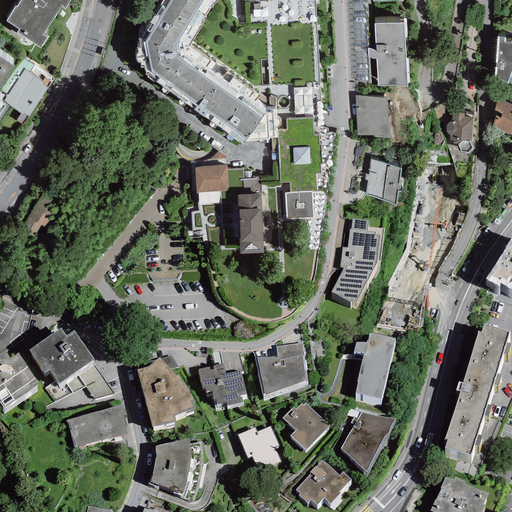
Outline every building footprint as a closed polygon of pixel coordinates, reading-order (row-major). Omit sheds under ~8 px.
[(21,0),(17,7),(16,6),(6,21),(19,30),(17,33),(40,48),(48,37),(43,34),(62,7),(65,9),(70,0),(21,0)] [(216,0),(160,0),(139,35),(140,46),(138,46),(138,51),(136,54),(135,57),(137,61),(140,62),(141,66),(145,66),(146,74),(242,143),(244,140),(260,141),(259,139),(268,139),(268,137),(276,136),(275,108),(266,108),(264,110),(254,103),(260,95),(192,49),(191,43),(216,0)] [(403,22),(374,23),(376,50),(367,50),(367,58),(376,57),(377,84),(407,85),(403,22)] [(505,36),(497,36),(497,37),(495,76),(508,82),(511,70),(511,39),(510,42),(505,40),(505,36)] [(0,57),(0,88),(14,67),(0,57)] [(25,69),(4,101),(21,114),(16,121),(22,125),(29,116),(48,87),(43,84),(44,82),(25,69)] [(387,99),(356,95),(356,135),(373,135),(373,138),(390,137),(390,122),(387,122),(387,99)] [(511,103),(497,98),(492,114),(495,115),(492,125),(511,133),(511,103)] [(464,113),(449,112),(446,149),(459,182),(469,182),(472,148),(470,140),(472,117),(464,116),(464,113)] [(313,117),(285,119),(286,130),(277,130),(278,137),(271,138),(272,152),(278,151),(280,183),(290,182),(291,192),(312,191),(318,191),(317,171),(321,171),(320,163),(324,163),(322,135),(314,136),(313,117)] [(401,168),(371,160),(370,162),(366,197),(396,203),(398,191),(399,190),(402,189),(402,188),(403,186),(402,184),(400,183),(401,168)] [(227,165),(195,167),(196,193),(228,191),(227,165)] [(312,191),(291,192),(284,193),(286,219),(314,218),(312,191)] [(58,202),(43,193),(22,227),(33,234),(40,224),(44,227),(54,211),(53,211),(58,202)] [(261,193),(237,194),(240,254),(263,253),(261,193)] [(369,229),(353,226),(352,237),(350,237),(348,251),(343,251),(340,274),(344,275),(331,300),(351,309),(352,308),(356,309),(366,291),(377,271),(380,244),(375,244),(376,241),(367,240),(369,229)] [(511,246),(485,289),(498,297),(501,293),(511,300),(511,298),(511,246)] [(60,389),(95,365),(75,335),(67,341),(61,333),(29,355),(45,378),(50,375),(54,381),(60,389)] [(483,333),(480,341),(478,340),(462,391),(458,390),(455,398),(459,399),(444,447),(447,448),(444,456),(470,464),(473,455),(478,456),(481,445),(477,443),(483,424),(488,425),(491,415),(487,413),(493,393),(497,395),(501,384),(496,382),(503,363),(507,364),(511,353),(506,351),(509,341),(483,333)] [(353,359),(364,362),(355,400),(380,406),(395,346),(369,340),(366,352),(356,350),(353,359)] [(296,349),(276,351),(277,363),(255,364),(263,402),(307,385),(302,347),(296,349)] [(169,354),(163,360),(173,368),(178,362),(169,354)] [(6,357),(0,360),(0,408),(4,414),(39,390),(19,360),(11,365),(6,357)] [(153,367),(137,372),(153,431),(177,425),(176,419),(196,412),(194,405),(196,405),(179,379),(177,380),(160,362),(153,367)] [(116,395),(95,365),(60,389),(54,381),(44,388),(55,403),(85,387),(94,399),(116,395)] [(241,376),(225,379),(223,369),(198,374),(203,396),(206,396),(207,399),(212,398),(213,402),(215,402),(217,408),(226,406),(227,409),(243,406),(242,399),(246,398),(241,376)] [(293,411),(283,422),(295,433),(290,439),(305,454),(329,429),(305,407),(303,409),(301,407),(295,413),(293,411)] [(122,408),(67,422),(74,450),(129,436),(128,430),(125,431),(122,420),(125,419),(122,408)] [(361,417),(341,453),(367,477),(396,423),(361,417)] [(256,430),(238,438),(239,438),(249,462),(253,460),(259,473),(281,463),(275,449),(279,447),(271,428),(257,434),(256,430)] [(191,441),(155,449),(156,452),(153,453),(154,456),(155,462),(154,467),(152,475),(147,487),(158,490),(159,488),(174,492),(173,495),(184,499),(184,497),(188,487),(192,472),(194,459),(191,441)] [(339,481),(322,465),(295,495),(300,498),(298,500),(307,508),(310,505),(317,510),(323,503),(330,509),(340,498),(339,497),(350,484),(343,477),(339,481)] [(451,497),(445,494),(439,507),(440,508),(437,511),(487,511),(488,511),(481,507),(481,509),(464,501),(465,499),(455,495),(454,497),(452,496),(451,497)]
